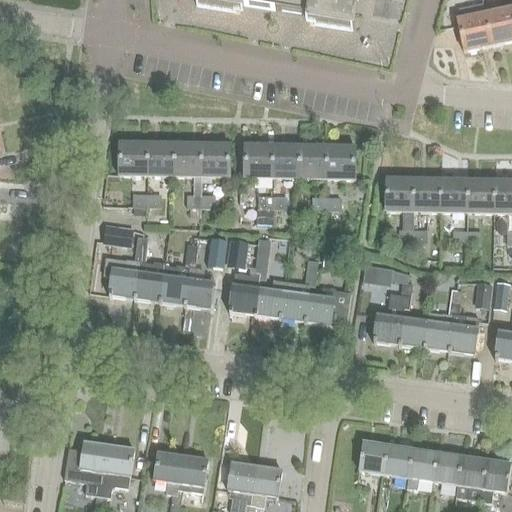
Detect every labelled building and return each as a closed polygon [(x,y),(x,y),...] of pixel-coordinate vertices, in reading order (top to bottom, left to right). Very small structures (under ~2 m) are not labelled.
[(357,0),(197,0),(196,8),(235,14),(236,6),(315,19),(314,27),(352,33),(357,0)] [(511,13),(485,19),(492,48),(511,44),(511,13)] [(492,48),(485,19),(457,24),(463,55),(492,48)] [(118,178),(146,179),(147,149),(119,148),(118,178)] [(146,179),(174,179),(175,149),(147,149),(146,179)] [(202,150),(175,149),(174,179),(195,180),(195,200),(202,200),(202,180),(201,180),(202,150)] [(245,149),(244,181),(272,182),(272,150),(245,149)] [(229,150),(202,150),(201,180),(228,180),(229,150)] [(299,182),(299,151),(272,150),(272,182),(299,182)] [(299,182),(327,183),(328,151),(299,151),(299,182)] [(355,152),(328,151),(327,183),(354,183),(355,152)] [(412,215),(414,215),(415,184),(387,184),(386,215),(401,215),(401,235),(412,235),(412,215)] [(442,215),(442,185),(415,184),(414,215),(442,215)] [(468,216),(469,185),(442,185),(442,215),(468,216)] [(495,216),(496,186),(469,185),(468,216),(495,216)] [(511,216),(511,186),(496,186),(495,216),(511,216)] [(134,210),(148,210),(148,200),(134,200),(134,210)] [(148,210),(161,210),(161,200),(148,200),(148,210)] [(202,210),(202,200),(195,200),(188,200),(188,210),(202,210)] [(215,200),(202,200),(202,210),(215,210),(215,200)] [(271,212),(271,202),(258,202),(257,212),(271,212)] [(285,202),(271,202),(271,212),(285,212),(285,202)] [(312,213),(326,213),(326,203),(312,203),(312,213)] [(339,203),(326,203),(326,213),(339,213),(339,203)] [(131,252),(134,233),(106,229),(103,248),(131,252)] [(412,235),(401,235),(398,235),(398,245),(412,245),(412,235)] [(426,235),(412,235),(412,245),(425,245),(426,235)] [(466,247),(466,237),(453,236),(453,246),(466,247)] [(466,237),(466,247),(480,247),(480,237),(466,237)] [(138,242),(137,254),(147,255),(148,243),(138,242)] [(224,272),(227,245),(210,243),(207,270),(224,272)] [(227,269),(246,272),(250,245),(231,243),(227,269)] [(188,249),(186,261),(196,263),(197,250),(188,249)] [(108,301),(135,305),(137,279),(139,267),(145,268),(147,255),(137,254),(135,266),(127,265),(127,267),(105,264),(103,279),(111,280),(108,301)] [(350,260),(324,256),(322,270),(348,274),(350,260)] [(258,257),(257,269),(267,270),(268,258),(258,257)] [(165,270),(159,308),(183,311),(187,285),(189,274),(194,275),(196,263),(186,261),(185,271),(177,270),(177,272),(165,270)] [(308,263),(306,276),(317,278),(319,265),(308,263)] [(139,267),(137,279),(135,305),(159,308),(165,270),(165,268),(154,266),(153,269),(145,268),(139,267)] [(265,283),(267,270),(257,269),(255,280),(250,279),(249,280),(235,278),(230,316),(256,320),(259,293),(258,293),(260,282),(265,283)] [(393,275),(391,286),(402,287),(407,288),(408,278),(393,275)] [(280,323),(305,327),(308,300),(310,300),(311,289),(315,290),(317,278),(306,276),(305,288),(299,287),(285,285),(280,323)] [(187,285),(183,311),(209,315),(212,289),(211,288),(212,282),(203,280),(202,287),(187,285)] [(273,284),(271,295),(259,293),(256,320),(280,323),(285,285),(273,284)] [(402,287),(400,299),(400,300),(410,302),(412,288),(407,288),(402,287)] [(510,289),(497,287),(493,314),(506,316),(510,289)] [(488,312),(491,291),(479,289),(476,311),(488,312)] [(322,302),(310,300),(308,300),(305,327),(346,332),(351,298),(323,294),(322,302)] [(451,307),(460,308),(461,296),(452,295),(451,307)] [(410,302),(400,300),(400,299),(390,298),(387,322),(377,320),(374,348),(399,351),(402,323),(404,311),(409,312),(410,302)] [(449,357),(455,318),(458,319),(460,308),(451,307),(449,318),(443,317),(443,319),(429,317),(427,327),(424,354),(449,357)] [(458,319),(455,318),(449,357),(473,360),(478,321),(458,319)] [(424,354),(427,327),(402,323),(399,351),(424,354)] [(511,366),(511,338),(499,337),(495,364),(511,366)] [(106,479),(109,451),(84,448),(83,456),(69,454),(65,485),(88,488),(86,500),(98,501),(96,511),(106,511),(108,501),(98,500),(99,489),(104,489),(106,479)] [(384,480),(387,452),(363,449),(359,477),(384,480)] [(109,451),(106,479),(104,489),(99,489),(98,500),(108,501),(111,502),(112,494),(115,492),(128,494),(130,482),(131,482),(134,454),(109,451)] [(387,452),(384,480),(409,484),(413,455),(387,452)] [(433,487),(437,459),(413,455),(409,484),(407,493),(418,495),(419,485),(433,487)] [(173,499),(178,499),(183,462),(158,459),(155,485),(167,486),(165,498),(173,499)] [(437,459),(433,487),(457,490),(461,462),(437,459)] [(183,462),(178,499),(173,499),(171,510),(181,511),(183,496),(203,498),(207,465),(183,462)] [(456,503),(480,506),(486,466),(461,462),(457,490),(456,503)] [(493,495),(507,497),(511,469),(486,466),(480,506),(491,508),(493,495)] [(246,511),(247,509),(251,510),(258,472),(232,469),(228,496),(240,498),(239,504),(233,503),(231,511),(246,511)] [(258,472),(251,510),(257,511),(256,511),(262,511),(264,501),(277,503),(281,475),(258,472)]
